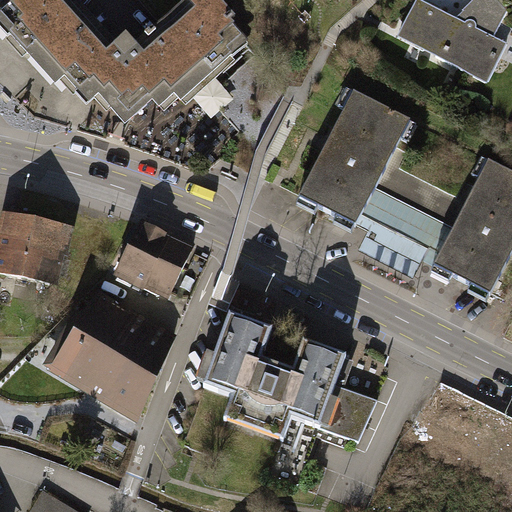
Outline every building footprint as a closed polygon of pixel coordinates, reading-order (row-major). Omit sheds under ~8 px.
[(0,21),(53,83),(63,74),(86,101),(96,92),(123,123),(151,99),(161,111),(246,39),(211,0),(179,0),(133,40),(124,29),(113,39),(79,0),(6,0),(0,5),(0,21)] [(413,1),(393,43),(484,87),(503,47),(490,40),(504,11),(493,0),(474,0),(454,21),(413,1)] [(300,195),(354,223),(372,188),(409,118),(355,91),(300,195)] [(189,165),(195,149),(217,157),(227,128),(197,118),(190,139),(173,133),(164,157),(189,165)] [(511,246),(511,171),(486,158),(450,228),(434,261),(490,290),(511,246)] [(434,261),(450,228),(372,188),(354,223),(367,230),(357,250),(411,277),(420,260),(432,266),(434,261)] [(0,216),(0,273),(50,284),(63,222),(2,209),(0,216)] [(166,234),(138,220),(112,273),(141,287),(166,234)] [(191,245),(166,234),(141,287),(165,299),(191,245)] [(73,310),(40,364),(63,378),(108,301),(94,293),(80,313),(73,310)] [(114,336),(127,313),(108,301),(63,378),(137,412),(160,362),(114,336)] [(172,336),(129,310),(127,313),(114,336),(160,362),(172,336)] [(269,330),(227,314),(202,384),(231,395),(222,421),(279,442),(289,415),(357,439),(372,406),(330,391),(343,355),(301,340),(290,371),(258,359),(269,330)] [(297,427),(294,435),(288,448),(307,456),(316,435),(297,427)] [(271,470),(302,482),(308,467),(277,455),(271,470)] [(27,511),(75,511),(40,491),(27,511)]
